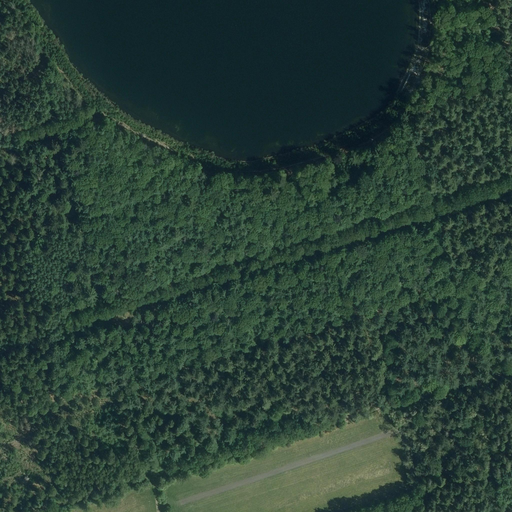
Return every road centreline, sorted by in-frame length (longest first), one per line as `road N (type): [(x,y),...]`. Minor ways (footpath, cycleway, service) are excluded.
road 1 (track): [(29,511),(511,368)]
road 2 (track): [(498,511),(478,378)]
